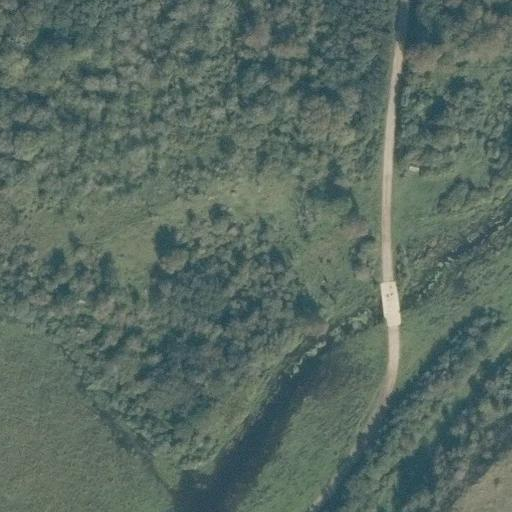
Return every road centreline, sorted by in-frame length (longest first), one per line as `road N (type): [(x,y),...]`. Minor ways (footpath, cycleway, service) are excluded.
road 1 (track): [(383,411),(394,352),(386,157),(409,0)]
road 2 (track): [(312,511),(383,411)]
